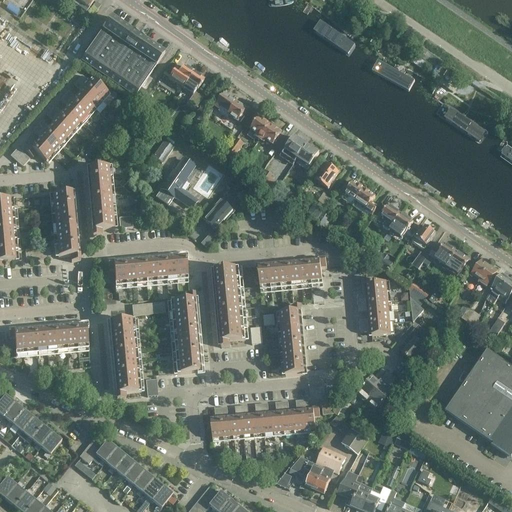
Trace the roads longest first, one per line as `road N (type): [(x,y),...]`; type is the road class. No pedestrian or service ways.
road 1 (tertiary): [(511,262),(126,0)]
road 2 (residential): [(212,394),(325,385),(341,373),(352,345),(349,283),(337,258),(324,250),(209,255)]
road 3 (residential): [(191,457),(0,370)]
road 4 (residential): [(511,92),(375,0)]
road 5 (residential): [(0,184),(78,183),(86,259)]
road 6 (residential): [(212,394),(202,284),(209,255)]
road 7 (residential): [(306,511),(191,457)]
road 8 (residential): [(209,255),(184,244),(86,259)]
road 9 (residential): [(86,259),(79,305),(0,317)]
